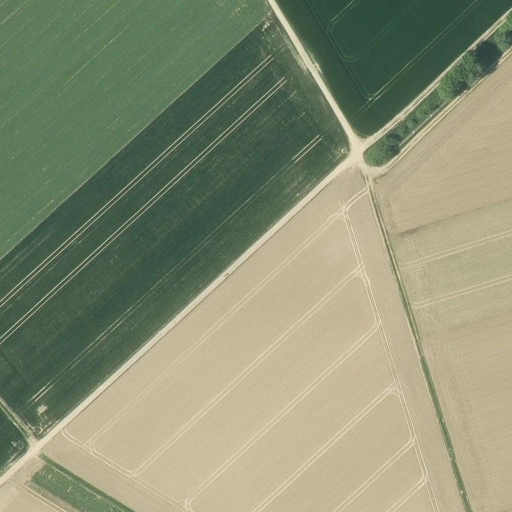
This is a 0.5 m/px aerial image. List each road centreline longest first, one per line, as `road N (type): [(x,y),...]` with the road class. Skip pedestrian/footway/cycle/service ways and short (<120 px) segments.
road 1 (track): [(359,149),(0,481)]
road 2 (track): [(368,183),(469,511)]
road 3 (track): [(359,149),(368,183),(511,51)]
road 4 (track): [(511,10),(359,149)]
road 5 (track): [(359,149),(270,0)]
road 6 (track): [(124,511),(39,455),(0,403)]
